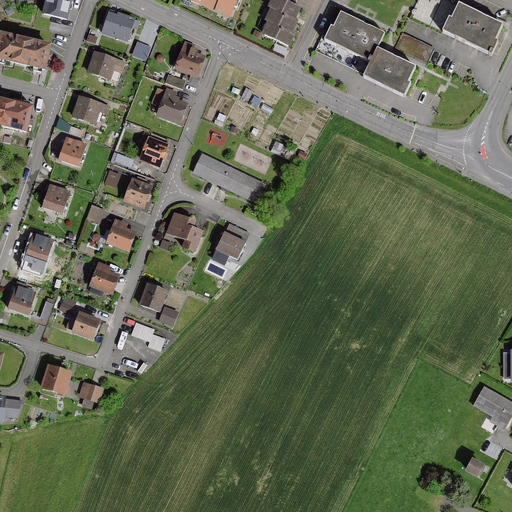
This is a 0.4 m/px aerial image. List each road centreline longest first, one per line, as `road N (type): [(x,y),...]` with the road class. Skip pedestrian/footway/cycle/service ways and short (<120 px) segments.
road 1 (residential): [(483,148),(450,148),(368,119),(223,41)]
road 2 (residential): [(169,189),(99,365)]
road 3 (residential): [(58,98),(0,262)]
road 4 (residential): [(223,41),(169,189)]
